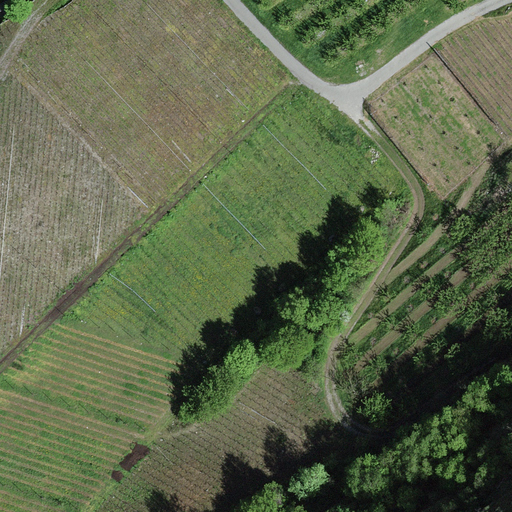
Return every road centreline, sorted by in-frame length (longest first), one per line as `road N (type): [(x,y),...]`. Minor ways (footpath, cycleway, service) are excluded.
road 1 (track): [(345,94),(419,192),(421,209),(340,341),(330,377),(358,429),(395,432)]
road 2 (track): [(226,0),(298,77),(345,94),(494,0)]
road 3 (track): [(395,432),(511,351)]
